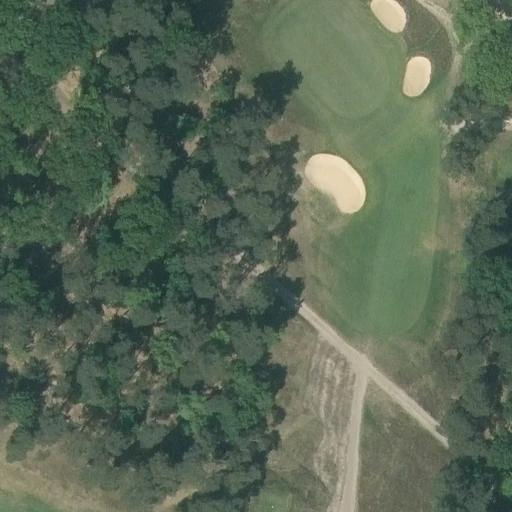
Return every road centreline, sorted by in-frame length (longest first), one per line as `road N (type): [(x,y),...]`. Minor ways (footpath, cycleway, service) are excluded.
road 1 (track): [(31,64),(511,507)]
road 2 (track): [(102,0),(0,100)]
